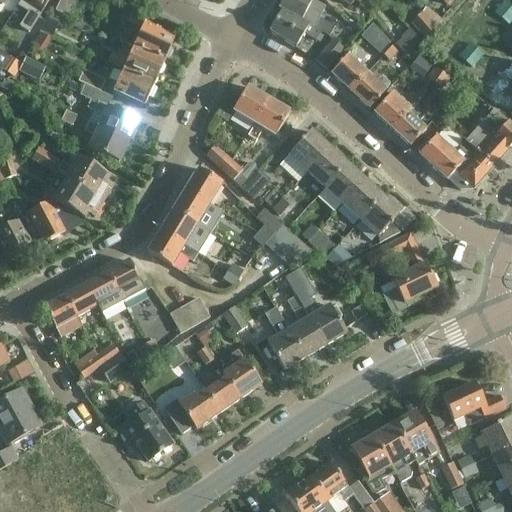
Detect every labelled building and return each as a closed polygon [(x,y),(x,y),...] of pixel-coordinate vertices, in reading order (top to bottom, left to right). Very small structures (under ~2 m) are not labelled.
[(26,0),(35,5),(25,20),(33,25),(49,0),(26,0)] [(67,18),(75,0),(60,0),(55,12),(67,18)] [(277,10),(281,12),(308,26),(320,32),(329,37),(334,28),(318,19),(324,10),(307,0),(283,0),(283,1),(277,10)] [(441,21),(425,8),(421,14),(410,24),(423,39),(435,29),(441,21)] [(463,9),(458,15),(467,23),(472,17),(463,9)] [(308,26),(281,12),(268,33),(294,50),(303,35),(315,41),(320,32),(308,26)] [(140,29),(132,47),(164,61),(165,58),(167,59),(171,50),(169,49),(174,38),(155,30),(156,27),(129,15),(125,22),(140,29)] [(458,15),(453,21),(462,29),(467,23),(458,15)] [(371,24),(359,37),(378,54),(380,53),(388,44),(389,43),(371,24)] [(419,41),(408,30),(394,44),(405,55),(419,41)] [(442,34),(437,40),(446,48),(452,42),(442,34)] [(326,71),(343,49),(333,40),(315,62),(326,71)] [(437,40),(432,46),(441,54),(446,48),(437,40)] [(380,53),(383,56),(391,47),(388,44),(380,53)] [(106,63),(122,70),(153,84),(164,61),(132,47),(126,60),(111,53),(106,63)] [(391,47),(383,56),(388,61),(397,53),(391,47)] [(430,65),(417,55),(408,67),(421,77),(430,65)] [(45,66),(26,56),(19,70),(38,80),(45,66)] [(330,75),(349,93),(366,75),(346,57),(330,75)] [(441,74),(434,69),(427,79),(433,84),(441,74)] [(153,84),(122,70),(111,93),(143,108),(153,84)] [(105,82),(83,72),(79,83),(85,85),(84,86),(111,98),(100,92),(105,82)] [(448,79),(441,74),(433,84),(440,89),(448,79)] [(366,75),(349,93),(368,110),(375,102),(376,103),(378,100),(387,89),(389,85),(382,79),(378,81),(375,84),(366,75)] [(111,98),(84,86),(80,96),(90,100),(87,108),(104,116),(99,128),(88,123),(87,124),(99,128),(127,142),(137,121),(107,107),(111,98)] [(511,87),(507,86),(500,108),(511,111),(511,87)] [(230,93),(215,117),(226,123),(232,113),(253,126),(267,101),(246,88),(240,99),(230,93)] [(373,114),(392,131),(411,110),(392,93),(373,114)] [(267,101),(253,126),(274,138),(289,114),(267,101)] [(411,110),(392,131),(409,147),(425,130),(414,120),(417,116),(411,110)] [(71,126),(76,117),(66,112),(61,121),(71,126)] [(511,126),(496,112),(466,145),(492,168),(508,150),(507,149),(511,143),(511,126)] [(99,128),(87,124),(84,132),(95,137),(89,150),(118,163),(127,142),(99,128)] [(445,126),(435,137),(419,156),(447,181),(448,180),(460,191),(472,190),(492,168),(466,145),(445,126)] [(288,156),(307,173),(328,150),(310,133),(303,140),(302,139),(298,144),(299,144),(288,156)] [(230,163),(214,147),(205,156),(222,172),(230,163)] [(32,160),(68,181),(103,202),(112,187),(106,184),(109,178),(71,156),(65,165),(63,164),(62,165),(57,162),(57,161),(38,149),(32,160)] [(328,150),(307,173),(324,189),(346,166),(328,150)] [(15,177),(8,154),(0,156),(0,166),(5,180),(15,177)] [(230,163),(222,172),(242,190),(259,173),(249,163),(240,172),(230,163)] [(346,166),(324,189),(342,205),(363,182),(346,166)] [(197,169),(184,191),(208,205),(221,184),(197,169)] [(259,173),(242,190),(252,200),(269,182),(259,173)] [(94,217),(103,202),(68,181),(60,195),(47,187),(41,197),(49,202),(55,205),(56,202),(85,219),(88,214),(94,217)] [(363,182),(342,205),(359,221),(381,198),(363,182)] [(184,191),(172,211),(196,226),(208,205),(184,191)] [(381,198),(359,221),(378,238),(379,243),(398,234),(390,226),(393,222),(392,222),(399,214),(381,198)] [(279,216),(288,206),(282,200),(272,210),(279,216)] [(26,214),(27,216),(39,238),(43,245),(82,224),(55,205),(49,202),(26,214)] [(263,210),(255,219),(263,226),(258,232),(258,233),(268,242),(273,236),(274,236),(282,227),(263,210)] [(172,211),(159,232),(183,247),(196,255),(197,255),(209,234),(196,226),(172,211)] [(0,249),(8,263),(27,252),(24,246),(39,238),(27,216),(4,229),(0,221),(0,249)] [(301,237),(308,242),(317,232),(311,226),(301,237)] [(268,242),(264,245),(273,253),(290,234),(282,227),(274,236),(273,236),(268,242)] [(183,247),(159,232),(147,253),(171,267),(179,254),(192,262),(196,255),(183,247)] [(258,232),(252,239),(261,248),(264,245),(268,242),(258,233),(258,232)] [(317,232),(308,242),(314,248),(324,238),(317,232)] [(290,234),(273,253),(282,261),(299,242),(290,234)] [(409,235),(379,250),(384,261),(404,251),(411,267),(422,262),(409,235)] [(299,242),(282,261),(290,269),(311,252),(299,242)] [(335,248),(326,258),(333,265),(333,266),(350,258),(337,246),(335,248)] [(128,261),(106,273),(123,304),(144,292),(128,261)] [(424,300),(422,295),(436,288),(422,262),(411,267),(413,270),(405,274),(405,273),(391,279),(396,290),(382,297),(392,316),(424,300)] [(231,265),(226,273),(237,280),(242,272),(231,265)] [(106,273),(85,285),(98,307),(102,315),(123,304),(106,273)] [(237,280),(226,273),(222,280),(233,286),(237,280)] [(85,285),(65,296),(77,318),(98,307),(85,285)] [(303,293),(296,298),(309,320),(325,347),(346,334),(337,319),(340,317),(335,308),(331,310),(330,307),(316,315),(303,293)] [(43,308),(55,330),(60,339),(82,328),(77,318),(65,296),(43,308)] [(300,325),(288,332),(304,359),(325,347),(309,320),(296,298),(287,303),(300,325)] [(197,299),(188,305),(199,324),(208,318),(197,299)] [(188,305),(179,310),(190,329),(199,324),(188,305)] [(247,327),(234,308),(222,316),(234,335),(247,327)] [(190,329),(179,310),(169,316),(180,335),(190,329)] [(304,359),(288,332),(276,310),(267,316),(280,337),(267,344),(269,348),(266,350),(271,359),(275,357),(283,372),(304,359)] [(152,341),(145,345),(151,357),(158,353),(152,341)] [(0,366),(9,361),(0,344),(0,366)] [(151,357),(145,345),(137,349),(143,361),(151,357)] [(113,346),(97,357),(103,366),(120,356),(113,346)] [(204,348),(196,354),(204,367),(213,361),(204,348)] [(225,379),(225,380),(240,401),(261,386),(238,351),(229,357),(235,366),(222,374),(225,379)] [(74,365),(77,370),(84,380),(99,370),(103,366),(97,357),(93,352),(74,365)] [(120,355),(120,356),(103,366),(99,370),(109,384),(130,369),(120,355)] [(14,385),(34,374),(28,362),(7,373),(14,385)] [(225,380),(206,393),(220,414),(240,401),(225,380)] [(473,384),(465,388),(441,399),(452,423),(468,415),(473,425),(504,410),(498,397),(483,404),(473,384)] [(0,436),(5,445),(41,426),(22,390),(0,402),(0,436)] [(220,414),(206,393),(195,400),(193,396),(178,407),(192,428),(195,432),(220,414)] [(126,410),(134,421),(119,431),(127,444),(132,440),(148,463),(172,447),(148,412),(147,412),(139,401),(136,400),(127,406),(126,410)] [(192,428),(178,407),(175,402),(163,410),(180,436),(192,428)] [(414,413),(393,425),(410,456),(411,455),(414,462),(417,467),(438,454),(414,413)] [(480,434),(491,457),(511,446),(511,425),(510,420),(480,434)] [(393,425),(371,437),(389,468),(388,468),(398,484),(409,477),(411,473),(407,466),(414,462),(411,455),(410,456),(393,425)] [(371,437),(350,450),(368,481),(364,483),(370,494),(376,495),(385,490),(376,475),(388,468),(389,468),(371,437)] [(511,446),(491,457),(501,478),(511,472),(511,446)] [(10,448),(0,453),(0,470),(17,461),(10,448)] [(469,457),(456,463),(460,471),(473,465),(469,457)] [(328,464),(308,479),(325,503),(331,511),(351,497),(328,464)] [(450,491),(462,486),(452,464),(440,469),(450,491)] [(473,465),(460,471),(464,479),(476,473),(473,465)] [(511,472),(501,478),(511,500),(511,499),(511,472)] [(415,480),(421,490),(428,486),(422,476),(415,480)] [(331,511),(325,503),(308,479),(295,488),(294,486),(283,494),(295,511),(331,511)] [(356,482),(347,489),(362,511),(377,511),(372,505),(356,482)] [(373,504),(372,505),(377,511),(393,511),(383,497),(373,504)] [(490,500),(477,506),(479,511),(484,511),(493,508),(490,500)]
